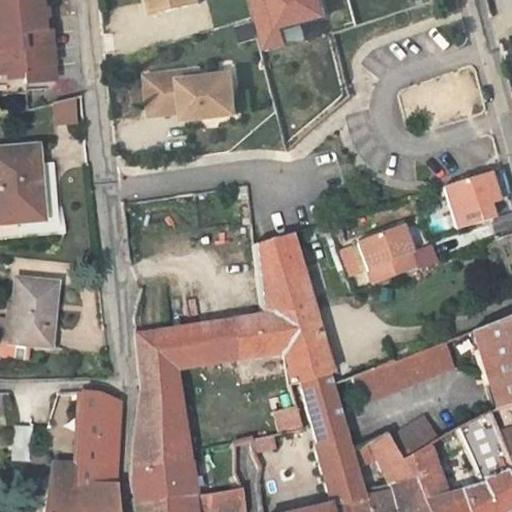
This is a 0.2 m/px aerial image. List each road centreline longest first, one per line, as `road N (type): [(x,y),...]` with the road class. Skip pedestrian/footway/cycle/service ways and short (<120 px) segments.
road 1 (residential): [(129,385),(92,0)]
road 2 (residential): [(487,44),(392,77),(380,100),(388,133),(409,148),(507,120)]
road 3 (unknown): [(511,384),(381,423)]
road 4 (residential): [(0,385),(129,385)]
road 5 (residential): [(131,511),(129,385)]
